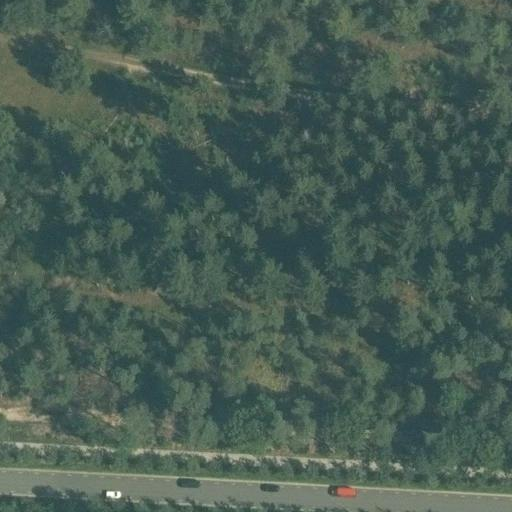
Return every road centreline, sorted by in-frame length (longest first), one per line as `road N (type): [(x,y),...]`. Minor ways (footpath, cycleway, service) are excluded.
road 1 (track): [(0,37),(244,83),(511,114)]
road 2 (track): [(511,444),(429,428),(385,436),(0,416)]
road 3 (primary): [(511,510),(0,482)]
